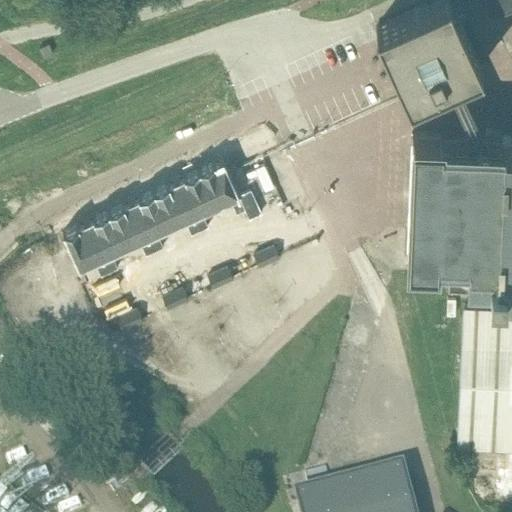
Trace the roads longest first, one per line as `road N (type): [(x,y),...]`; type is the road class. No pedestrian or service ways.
road 1 (residential): [(255,25),(287,107),(0,243)]
road 2 (unclassified): [(255,25),(0,117)]
road 3 (unknown): [(0,397),(98,511)]
